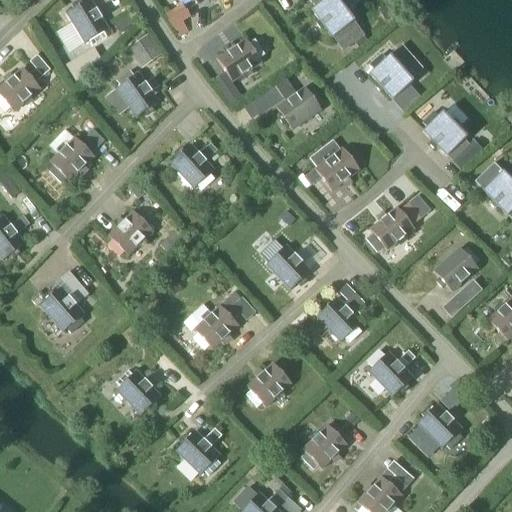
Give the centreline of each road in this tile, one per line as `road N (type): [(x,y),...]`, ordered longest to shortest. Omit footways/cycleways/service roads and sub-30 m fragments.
road 1 (residential): [(346,258),(203,388)]
road 2 (residential): [(452,366),(327,511)]
road 3 (residential): [(199,95),(66,231)]
road 4 (residential): [(199,95),(328,234)]
road 5 (residential): [(346,258),(452,366)]
